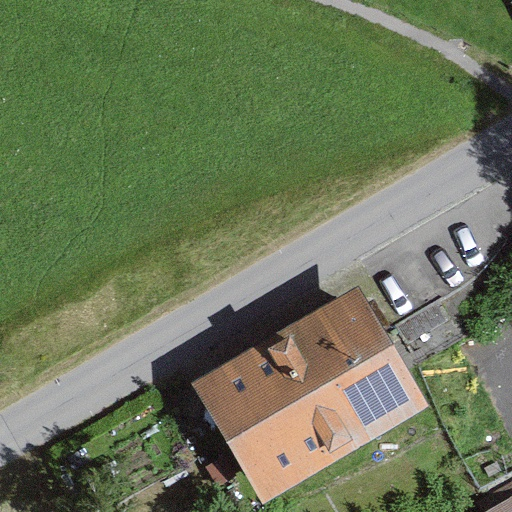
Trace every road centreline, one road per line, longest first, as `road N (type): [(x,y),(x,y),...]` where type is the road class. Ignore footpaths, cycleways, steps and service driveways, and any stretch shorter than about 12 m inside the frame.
road 1 (tertiary): [(0,433),(511,130)]
road 2 (track): [(511,105),(473,73),(307,0)]
